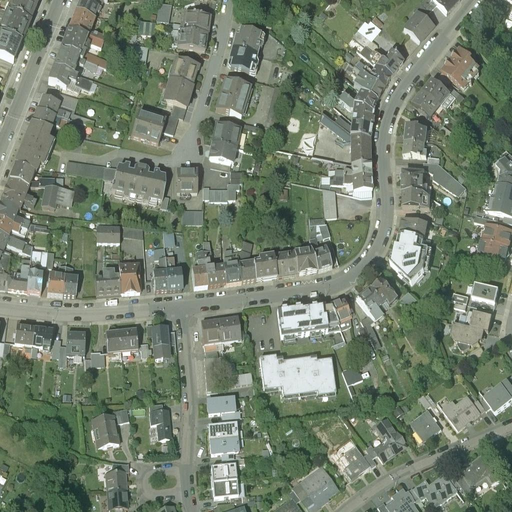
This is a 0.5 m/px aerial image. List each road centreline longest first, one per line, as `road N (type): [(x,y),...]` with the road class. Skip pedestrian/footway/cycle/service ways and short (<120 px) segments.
road 1 (residential): [(180,308),(309,291),(359,270),(383,230),(388,114),(400,88),(474,0)]
road 2 (residential): [(227,0),(187,155),(176,164),(124,159)]
road 3 (residential): [(511,430),(377,489),(350,511)]
road 4 (residential): [(0,306),(64,314),(180,308)]
road 5 (unclassified): [(0,151),(60,0)]
road 6 (residential): [(180,308),(192,468)]
